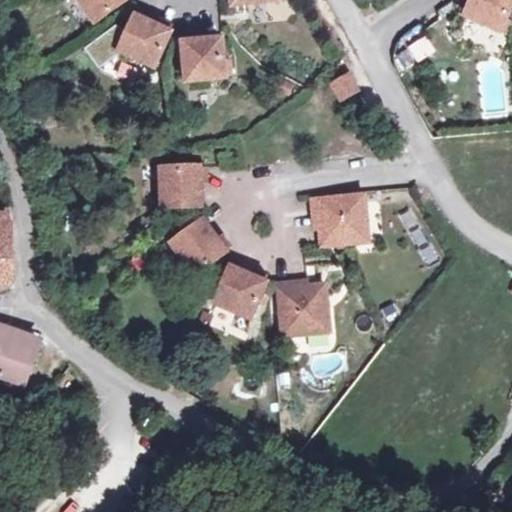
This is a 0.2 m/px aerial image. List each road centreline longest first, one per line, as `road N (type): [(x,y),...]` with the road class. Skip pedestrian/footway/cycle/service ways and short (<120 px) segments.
road 1 (residential): [(511,435),(495,463),(460,486),(380,501),(339,490),(125,389),(24,305)]
road 2 (residential): [(511,251),(465,228),(344,0)]
road 3 (residential): [(0,132),(25,185),(24,305)]
